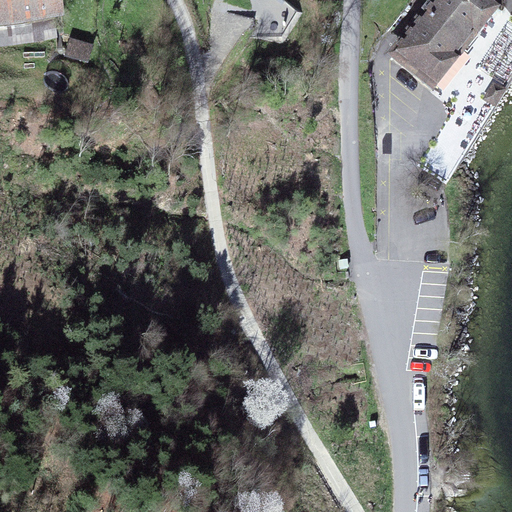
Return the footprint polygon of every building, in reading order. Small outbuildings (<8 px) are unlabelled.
[(0,0),(0,22),(54,15),(52,0),(0,0)] [(412,0),(381,0),(369,16),(388,31),(412,0)] [(438,0),(392,56),(433,89),(498,8),(487,0),(438,0)] [(92,51),(71,44),(67,55),(88,62),(92,51)] [(507,94),(494,86),(483,103),(497,111),(507,94)] [(350,268),(348,261),(341,262),(342,269),(350,268)]
